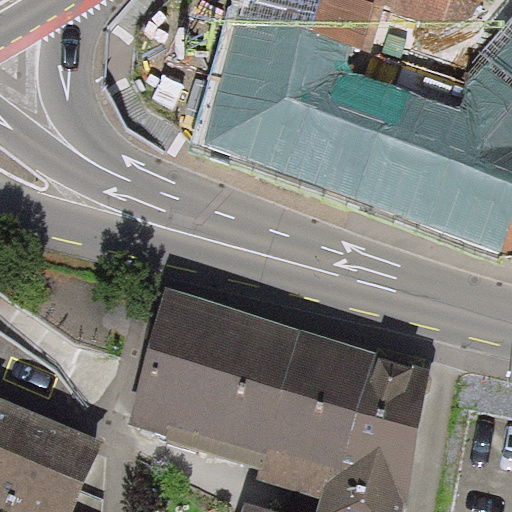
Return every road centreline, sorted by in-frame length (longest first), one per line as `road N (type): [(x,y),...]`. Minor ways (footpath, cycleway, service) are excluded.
road 1 (primary): [(227,229),(122,167),(96,140),(74,80),(74,49),(95,0)]
road 2 (primary): [(227,229),(511,314)]
road 3 (primary): [(227,229),(71,169),(0,119)]
road 4 (primary): [(0,200),(37,212),(227,229)]
